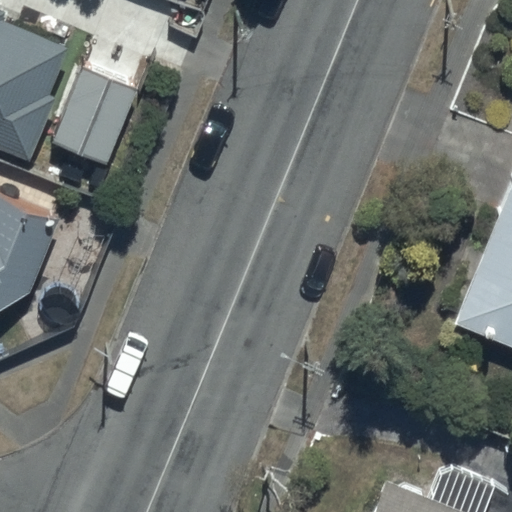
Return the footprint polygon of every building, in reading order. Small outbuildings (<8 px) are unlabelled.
[(7,11),(0,7),(0,146),(31,159),(58,96),(50,92),(70,46),(4,19),(7,11)] [(53,141),(107,163),(138,88),(84,66),(53,141)] [(511,184),(456,324),(511,346),(511,184)] [(0,309),(32,292),(61,218),(0,194),(0,309)] [(464,511),(388,481),(375,511),(464,511)]
